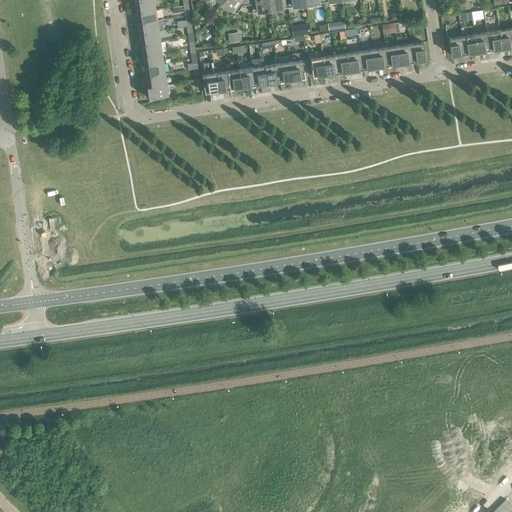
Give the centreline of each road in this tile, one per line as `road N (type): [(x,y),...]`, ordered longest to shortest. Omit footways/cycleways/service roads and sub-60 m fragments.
road 1 (secondary): [(0,339),(511,260)]
road 2 (secondary): [(511,223),(33,301)]
road 3 (residential): [(112,0),(130,119),(441,72)]
road 4 (residential): [(33,301),(7,140)]
